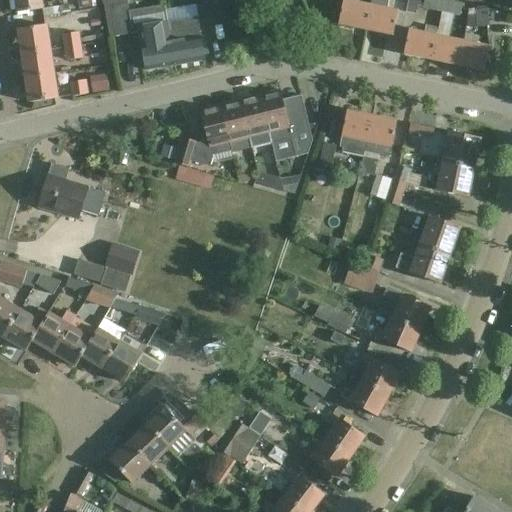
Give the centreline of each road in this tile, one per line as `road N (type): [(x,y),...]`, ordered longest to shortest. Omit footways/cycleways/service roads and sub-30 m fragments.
road 1 (tertiary): [(365,511),(445,385),(511,200)]
road 2 (residential): [(296,63),(10,132)]
road 3 (residential): [(511,106),(296,63)]
